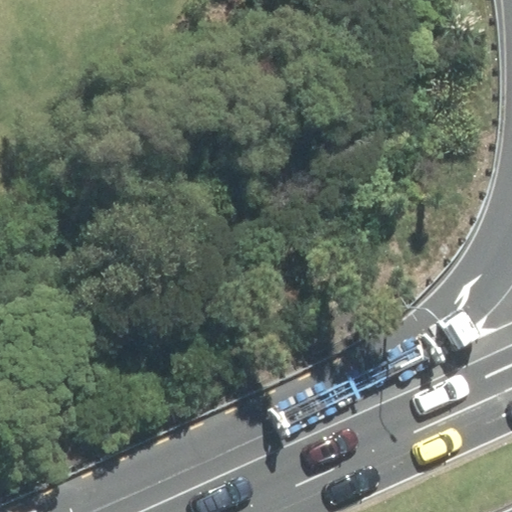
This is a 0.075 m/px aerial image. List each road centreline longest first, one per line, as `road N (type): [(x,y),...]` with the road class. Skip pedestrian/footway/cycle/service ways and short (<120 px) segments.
road 1 (motorway): [(358,443),(462,318),(511,224)]
road 2 (primary): [(200,511),(358,443)]
road 3 (primary): [(358,443),(511,381)]
